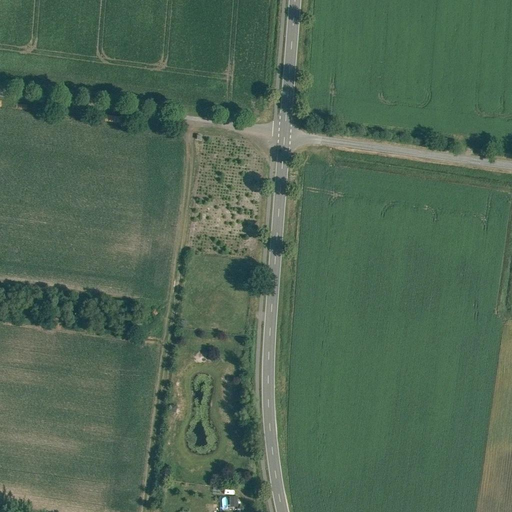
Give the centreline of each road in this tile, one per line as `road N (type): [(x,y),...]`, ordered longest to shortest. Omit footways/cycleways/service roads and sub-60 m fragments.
road 1 (tertiary): [(283,134),(268,348),(283,511)]
road 2 (unclassified): [(283,134),(0,94)]
road 3 (unclassified): [(511,165),(283,134)]
road 4 (tertiary): [(294,0),(283,134)]
